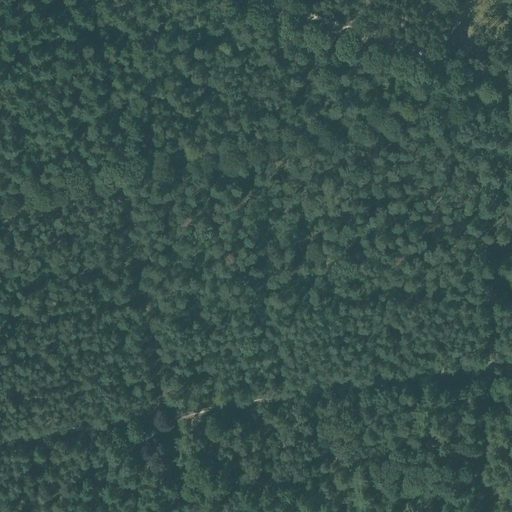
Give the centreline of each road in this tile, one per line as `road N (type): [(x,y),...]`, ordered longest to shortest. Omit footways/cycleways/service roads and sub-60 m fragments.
road 1 (track): [(0,195),(497,92),(511,81)]
road 2 (track): [(511,360),(0,442)]
road 3 (track): [(254,0),(511,80)]
